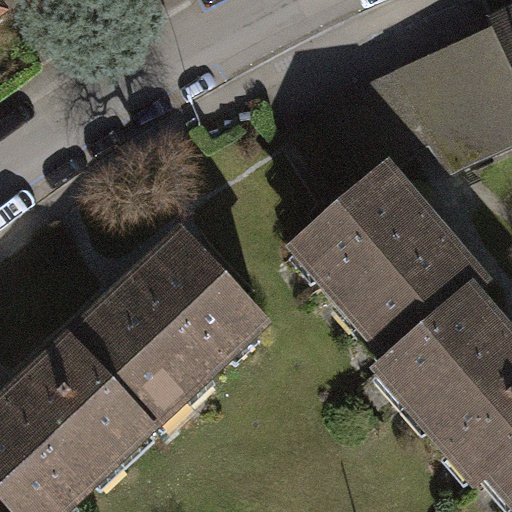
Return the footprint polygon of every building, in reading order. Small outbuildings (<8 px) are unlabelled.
[(511,0),(505,0),(484,10),(489,21),(511,71),(511,0)] [(511,71),(489,21),(388,67),(423,143),(437,175),(511,140),(511,71)] [(371,77),(282,128),(331,200),(379,157),(391,170),(413,151),(423,143),(388,67),(371,77)] [(391,170),(379,157),(331,200),(281,245),(378,352),(461,277),(475,264),(391,170)] [(168,234),(57,340),(146,433),(257,328),(168,234)] [(511,432),(511,332),(461,277),(378,352),(361,367),(461,478),(472,469),(511,432)] [(0,509),(2,511),(62,511),(146,433),(57,340),(0,393),(0,509)] [(511,511),(511,432),(472,469),(511,511)]
